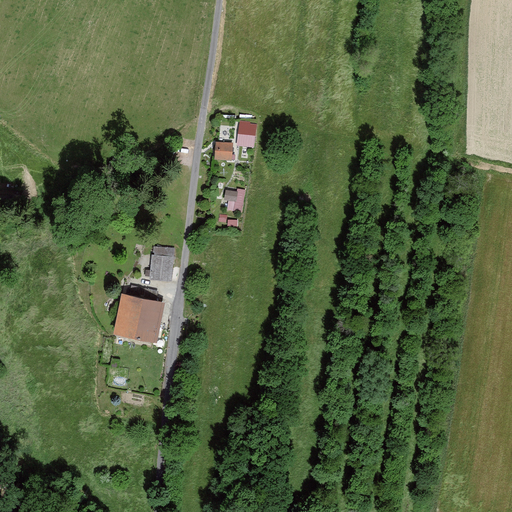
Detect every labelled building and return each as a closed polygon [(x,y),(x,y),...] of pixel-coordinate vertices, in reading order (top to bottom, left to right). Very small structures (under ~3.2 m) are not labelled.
[(255,145),(256,123),(239,122),(238,144),(255,145)] [(216,140),(215,158),(234,159),(234,141),(216,140)] [(244,210),(245,189),(226,188),(225,199),(228,199),(228,209),(244,210)] [(150,278),(173,279),(174,245),(152,244),(150,278)] [(159,341),(165,299),(120,293),(114,334),(159,341)]
